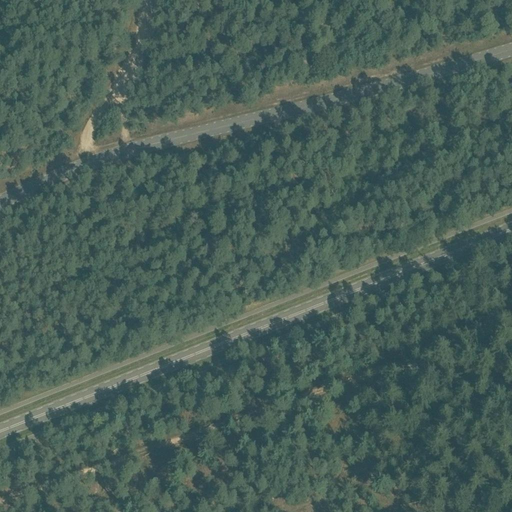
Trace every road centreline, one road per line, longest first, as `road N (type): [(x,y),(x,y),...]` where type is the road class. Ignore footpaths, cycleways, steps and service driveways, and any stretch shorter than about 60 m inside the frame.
road 1 (primary): [(0,431),(511,229)]
road 2 (track): [(150,0),(82,164)]
